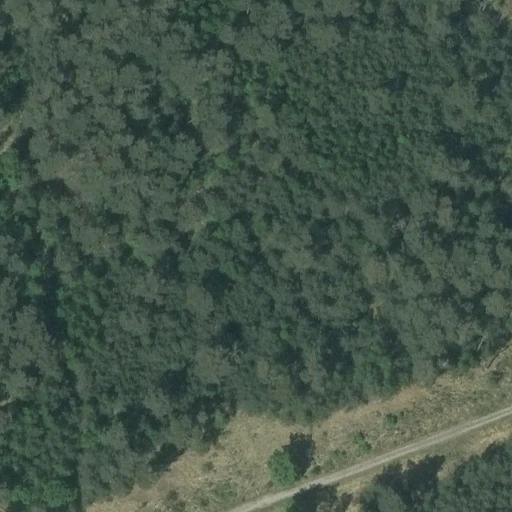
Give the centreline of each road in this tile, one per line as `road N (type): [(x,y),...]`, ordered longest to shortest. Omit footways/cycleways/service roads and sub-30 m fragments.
road 1 (track): [(0,24),(83,511)]
road 2 (track): [(244,511),(511,409)]
